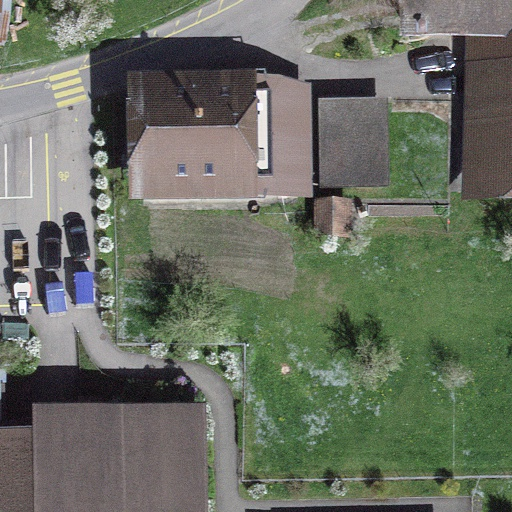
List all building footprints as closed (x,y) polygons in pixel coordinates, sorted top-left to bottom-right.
[(494,32),(489,175),(511,176),(511,0),(409,0),(409,41),(427,41),(444,31),(494,32)] [(252,183),(304,182),(303,98),(147,99),(148,184),(240,183),(241,194),(252,194),(252,183)] [(313,108),(315,197),(382,196),(380,107),(313,108)] [(203,511),(202,414),(36,417),(36,442),(22,443),(22,511),(203,511)] [(0,511),(22,511),(22,443),(0,442),(0,511)]
